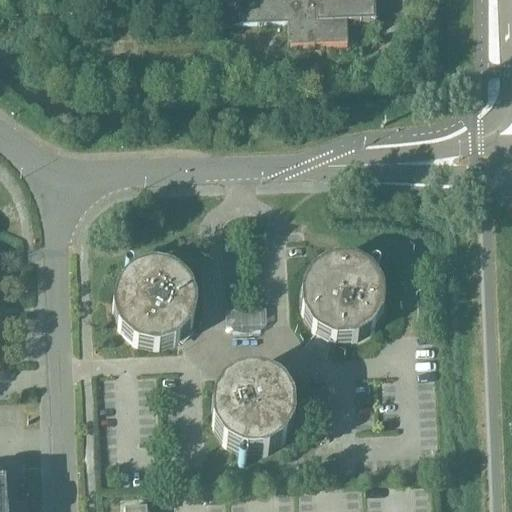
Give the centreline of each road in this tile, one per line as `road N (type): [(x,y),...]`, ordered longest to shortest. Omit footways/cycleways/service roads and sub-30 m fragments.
road 1 (unclassified): [(51,173),(511,163)]
road 2 (unclassified): [(51,173),(63,511)]
